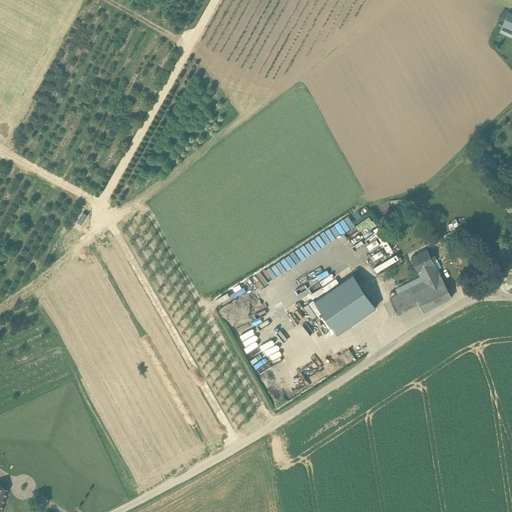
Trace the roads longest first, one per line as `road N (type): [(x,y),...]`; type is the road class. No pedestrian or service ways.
road 1 (unclassified): [(116,511),(239,446),(484,293)]
road 2 (track): [(0,150),(100,204),(239,446)]
road 3 (track): [(213,0),(100,204)]
road 4 (track): [(0,310),(138,197)]
